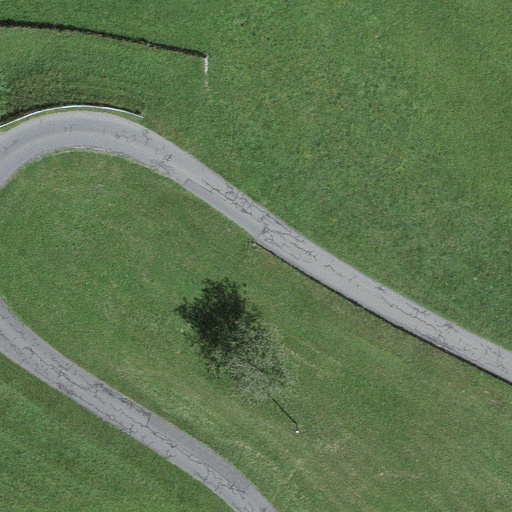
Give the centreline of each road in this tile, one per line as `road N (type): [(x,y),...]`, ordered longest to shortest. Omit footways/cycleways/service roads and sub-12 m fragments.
road 1 (residential): [(0,160),(53,130),(83,127),(145,145),(357,288),(511,367)]
road 2 (residential): [(257,511),(188,453),(0,325)]
